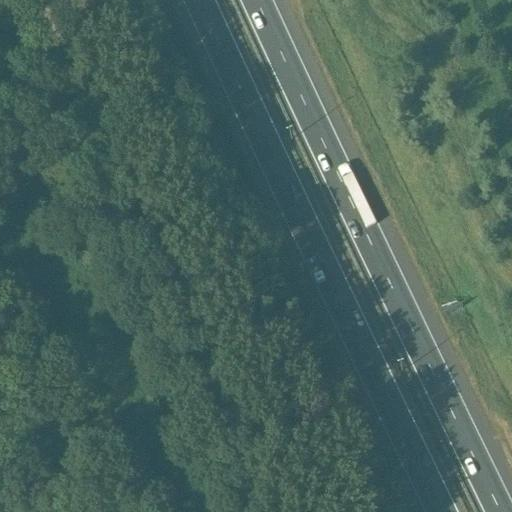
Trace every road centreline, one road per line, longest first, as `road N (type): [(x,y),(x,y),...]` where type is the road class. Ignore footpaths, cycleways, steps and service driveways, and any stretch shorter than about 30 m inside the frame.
road 1 (motorway): [(500,511),(255,0)]
road 2 (motorway): [(198,0),(440,511)]
